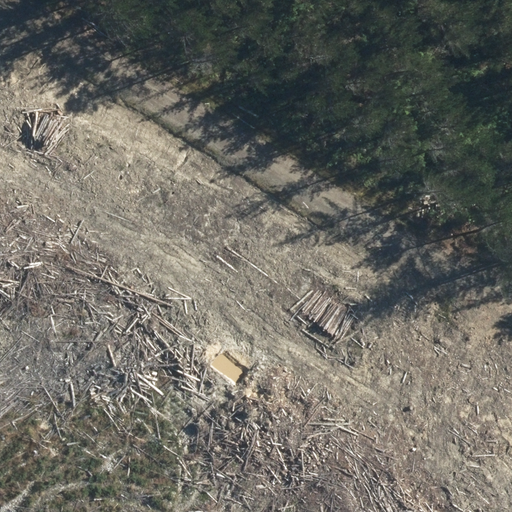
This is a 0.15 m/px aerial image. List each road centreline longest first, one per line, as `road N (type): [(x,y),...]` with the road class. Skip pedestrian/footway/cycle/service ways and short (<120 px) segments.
road 1 (track): [(511,289),(433,268),(3,0)]
road 2 (track): [(305,511),(370,420),(433,268)]
